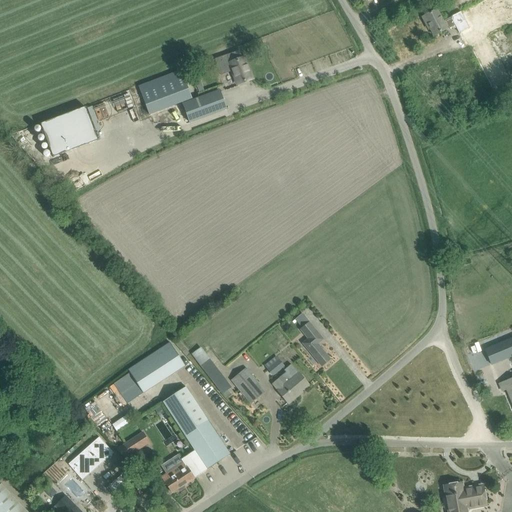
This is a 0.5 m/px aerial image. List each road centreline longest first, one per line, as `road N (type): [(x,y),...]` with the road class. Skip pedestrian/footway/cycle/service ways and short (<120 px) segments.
road 1 (unclassified): [(440,320),(432,227),(397,100),(341,0)]
road 2 (unclassified): [(307,442),(495,444)]
road 3 (unclassified): [(307,442),(440,320)]
road 4 (unclassified): [(495,444),(440,320)]
road 5 (unclassified): [(200,511),(307,442)]
